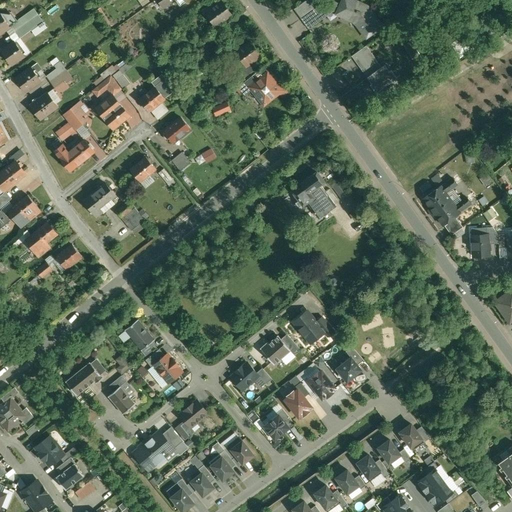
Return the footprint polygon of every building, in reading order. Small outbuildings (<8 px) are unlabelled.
[(335,0),(319,12),(322,18),(333,10),(338,12),(341,3),(335,0)] [(368,6),(354,0),(343,0),(341,3),(338,12),(337,12),(353,20),(358,23),(367,36),(382,26),(368,6)] [(308,1),(296,9),(302,18),(314,9),(308,1)] [(216,4),(204,13),(216,29),(232,17),(222,3),(218,7),(216,4)] [(34,8),(10,25),(11,27),(15,32),(38,15),(34,8)] [(314,9),(302,18),(309,27),(322,18),(319,12),(316,8),(314,9)] [(1,13),(0,14),(0,35),(11,27),(10,25),(1,13)] [(38,15),(15,32),(20,39),(44,22),(38,15)] [(204,31),(195,19),(190,23),(199,34),(204,31)] [(459,38),(451,42),(459,58),(475,49),(470,40),(463,44),(459,38)] [(252,40),(237,51),(239,54),(235,57),(238,62),(243,59),(247,65),(262,54),(252,40)] [(411,41),(404,45),(414,60),(420,56),(411,41)] [(15,42),(2,51),(13,66),(26,57),(15,42)] [(352,56),(361,68),(375,58),(366,46),(352,56)] [(375,58),(361,68),(377,91),(382,88),(384,91),(395,82),(389,73),(391,72),(385,64),(381,67),(375,58)] [(120,71),(114,76),(117,80),(123,75),(122,74),(131,67),(128,63),(119,70),(120,71)] [(32,68),(17,79),(26,92),(42,80),(32,68)] [(57,68),(47,76),(51,82),(62,74),(57,68)] [(62,74),(51,82),(55,88),(66,80),(62,74)] [(282,91),(268,74),(251,87),(265,104),(282,91)] [(123,75),(117,80),(124,89),(130,84),(123,75)] [(122,90),(112,77),(94,91),(99,97),(109,89),(114,96),(122,90)] [(156,87),(143,97),(141,94),(139,96),(141,98),(140,99),(149,111),(165,98),(174,90),(165,78),(164,79),(165,80),(164,82),(165,82),(157,87),(155,86),(156,87)] [(250,92),(243,84),(239,87),(246,95),(250,92)] [(91,91),(87,95),(94,103),(98,98),(91,91)] [(49,92),(41,98),(41,97),(35,98),(35,102),(30,106),(41,120),(59,106),(49,92)] [(114,96),(98,109),(114,129),(130,117),(114,96)] [(227,102),(212,108),(216,116),(230,110),(227,102)] [(162,104),(153,112),(159,118),(168,111),(162,104)] [(88,121),(76,107),(72,110),(83,124),(88,121)] [(83,124),(72,110),(65,115),(77,129),(83,124)] [(181,117),(165,130),(174,142),(190,130),(181,117)] [(0,124),(0,145),(9,141),(0,124)] [(74,130),(69,124),(58,134),(62,140),(74,130)] [(265,135),(260,129),(255,132),(260,139),(265,135)] [(69,153),(61,159),(71,171),(95,152),(85,140),(69,153)] [(69,153),(63,145),(55,151),(61,159),(69,153)] [(21,149),(13,155),(16,159),(24,153),(21,149)] [(211,149),(202,154),(208,163),(216,159),(211,149)] [(472,151),(465,153),(467,164),(475,162),(472,151)] [(183,152),(173,160),(182,171),(192,163),(183,152)] [(147,157),(131,170),(140,182),(156,169),(147,157)] [(16,162),(0,174),(0,183),(4,190),(25,174),(16,162)] [(174,182),(164,169),(159,172),(169,186),(174,182)] [(319,173),(316,173),(293,190),(300,200),(296,203),(300,207),(308,202),(319,217),(318,218),(322,224),(329,219),(328,218),(333,214),(330,210),(336,206),(321,184),(323,182),(323,179),(319,173)] [(493,182),(486,174),(479,180),(486,188),(493,182)] [(453,178),(442,186),(447,193),(458,185),(453,178)] [(428,181),(419,187),(422,192),(431,187),(428,181)] [(116,196),(106,183),(84,201),(97,217),(103,211),(101,208),(116,196)] [(434,212),(451,199),(447,193),(442,186),(424,198),(434,212)] [(6,192),(0,196),(0,205),(1,207),(11,198),(6,192)] [(29,195),(9,211),(21,226),(41,210),(29,195)] [(484,196),(479,200),(483,205),(488,201),(484,196)] [(467,197),(456,205),(461,212),(472,204),(467,197)] [(451,199),(434,212),(443,225),(461,212),(456,205),(451,199)] [(130,200),(116,211),(123,219),(122,219),(132,231),(146,220),(145,220),(135,208),(136,208),(130,200)] [(492,207),(484,213),(489,220),(497,215),(492,207)] [(3,210),(0,212),(0,226),(2,229),(10,220),(3,210)] [(457,218),(445,226),(452,236),(464,227),(457,218)] [(49,222),(27,239),(39,254),(51,245),(48,241),(58,233),(49,222)] [(499,234),(494,227),(488,228),(488,234),(489,234),(489,244),(499,243),(499,234)] [(488,234),(472,236),(474,257),(490,255),(489,244),(489,234),(488,234)] [(505,234),(499,234),(499,243),(500,248),(509,247),(508,238),(505,238),(505,234)] [(72,244),(58,255),(67,267),(82,255),(72,244)] [(53,268),(57,265),(61,271),(65,268),(55,254),(47,260),(53,268)] [(47,262),(38,270),(43,276),(53,268),(47,262)] [(511,295),(510,292),(495,302),(510,323),(511,321),(511,295)] [(317,321),(308,310),(294,322),(299,328),(299,330),(303,336),(305,336),(311,343),(325,332),(317,321)] [(335,331),(323,317),(317,321),(325,332),(328,337),(335,331)] [(156,340),(139,319),(125,330),(142,351),(153,342),(156,340)] [(279,336),(270,343),(269,342),(261,349),(275,365),(291,351),(291,350),(286,344),(279,336)] [(300,348),(292,339),(286,344),(291,350),(291,351),(293,353),(300,348)] [(153,342),(142,351),(146,356),(157,347),(153,342)] [(270,359),(259,348),(262,346),(257,342),(248,351),(263,366),(270,359)] [(364,360),(353,346),(346,351),(351,357),(352,357),(358,365),(364,360)] [(160,349),(146,360),(152,367),(155,365),(155,364),(166,356),(160,349)] [(172,359),(168,354),(166,356),(155,364),(155,365),(159,369),(159,371),(162,376),(164,376),(169,382),(183,372),(179,367),(180,366),(173,358),(172,359)] [(130,366),(121,355),(116,360),(121,365),(117,369),(121,374),(130,366)] [(351,357),(338,368),(348,381),(362,370),(358,365),(352,357),(351,357)] [(91,362),(67,382),(77,395),(96,380),(98,383),(103,378),(91,362)] [(243,367),(242,366),(236,372),(237,373),(232,377),(243,390),(248,385),(250,385),(254,382),(254,380),(259,376),(260,375),(258,373),(249,363),(243,367)] [(148,372),(142,366),(137,370),(142,377),(148,372)] [(272,379),(263,368),(258,373),(260,375),(259,376),(266,384),(272,379)] [(323,368),(310,378),(323,394),(335,385),(323,368)] [(123,375),(114,382),(119,388),(121,386),(128,380),(123,375)] [(119,388),(114,382),(109,386),(114,392),(119,388)] [(299,385),(286,396),(300,414),(313,404),(299,385)] [(121,386),(119,388),(114,392),(109,396),(124,413),(136,404),(121,386)] [(15,387),(2,398),(6,403),(12,398),(20,392),(15,387)] [(12,398),(6,403),(0,407),(0,418),(9,430),(23,418),(24,413),(22,411),(22,410),(19,405),(17,405),(12,398)] [(198,401),(193,405),(193,404),(186,410),(186,411),(181,415),(186,420),(187,421),(192,428),(192,427),(198,423),(197,422),(200,419),(200,421),(208,415),(207,414),(208,413),(198,401)] [(294,422),(283,408),(277,413),(279,415),(280,415),(289,427),(294,422)] [(253,410),(247,415),(254,423),(260,418),(253,410)] [(279,415),(266,426),(275,438),(283,432),(289,427),(280,415),(279,415)] [(186,431),(181,425),(187,421),(186,420),(176,428),(182,435),(186,431)] [(192,428),(187,421),(181,425),(186,431),(190,436),(196,432),(192,427),(192,428)] [(36,423),(27,431),(30,436),(40,428),(36,423)] [(417,431),(412,424),(401,432),(414,450),(425,442),(424,440),(417,431)] [(172,427),(163,434),(170,442),(179,435),(172,427)] [(430,436),(422,427),(417,431),(424,440),(430,436)] [(151,437),(140,447),(134,452),(149,470),(157,463),(160,466),(167,460),(165,457),(175,448),(170,442),(163,434),(161,431),(153,438),(151,437)] [(190,436),(186,431),(182,435),(186,440),(190,436)] [(179,435),(170,442),(175,448),(184,441),(179,435)] [(55,441),(50,436),(36,447),(41,452),(39,453),(45,461),(46,460),(51,466),(61,458),(65,455),(65,454),(61,449),(62,448),(56,441),(55,441)] [(254,455),(241,438),(230,446),(237,455),(244,463),(254,455)] [(390,439),(379,447),(390,462),(400,454),(401,454),(400,452),(390,439)] [(277,441),(273,445),(277,450),(282,446),(277,441)] [(75,446),(65,454),(65,455),(61,458),(65,462),(72,457),(79,451),(75,446)] [(237,455),(230,446),(225,450),(233,459),(237,455)] [(439,448),(433,452),(437,458),(443,454),(439,448)] [(412,458),(405,449),(400,452),(401,454),(400,454),(406,462),(412,458)] [(233,459),(225,450),(220,453),(232,467),(236,464),(233,459)] [(511,460),(505,452),(494,459),(504,474),(505,473),(509,479),(509,480),(511,483),(511,460)] [(232,467),(220,453),(210,462),(223,479),(224,479),(234,471),(234,470),(232,467)] [(375,463),(369,454),(358,462),(372,481),(382,473),(383,473),(375,463)] [(72,457),(65,462),(70,467),(76,463),(76,464),(77,463),(72,457)] [(391,474),(380,459),(375,463),(383,473),(382,473),(385,477),(391,474)] [(65,462),(57,468),(62,474),(70,467),(65,462)] [(426,469),(429,473),(438,467),(440,466),(436,462),(426,469)] [(62,474),(57,477),(66,489),(85,475),(76,464),(76,463),(70,467),(62,474)] [(216,479),(204,465),(199,469),(202,473),(203,472),(211,483),(216,479)] [(446,498),(455,492),(438,467),(429,473),(419,479),(436,505),(446,498)] [(355,479),(348,470),(337,478),(348,493),(359,485),(355,479)] [(211,483),(203,472),(202,473),(192,481),(204,495),(214,487),(211,483)] [(367,485),(360,475),(355,479),(359,485),(361,489),(367,485)] [(182,478),(178,482),(189,496),(193,492),(182,478)] [(22,489),(35,510),(43,505),(51,500),(38,479),(22,489)] [(90,481),(76,492),(82,500),(96,489),(90,481)] [(189,496),(178,482),(167,491),(183,511),(194,502),(189,496)] [(333,493),(327,485),(316,493),(329,511),(340,504),(340,503),(333,493)] [(5,488),(3,493),(6,494),(1,506),(7,508),(14,492),(5,488)] [(348,504),(338,490),(333,493),(340,503),(340,504),(343,508),(348,504)] [(485,501),(477,490),(471,495),(479,506),(485,501)] [(455,492),(446,498),(449,502),(458,496),(455,491),(455,492)] [(382,505),(386,511),(414,511),(400,492),(391,498),(382,504),(382,505)] [(382,504),(391,498),(388,494),(378,502),(381,506),(382,505),(382,504)] [(304,501),(293,509),(295,511),(312,511),(311,509),(304,501)] [(124,502),(120,506),(123,511),(128,507),(124,502)] [(449,502),(438,511),(447,511),(453,508),(449,502)]
